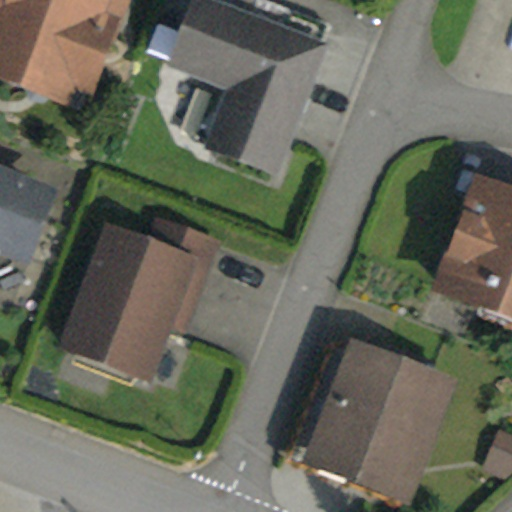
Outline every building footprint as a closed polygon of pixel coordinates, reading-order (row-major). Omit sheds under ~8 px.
[(99,0),(8,0),(0,23),(0,92),(58,113),(63,99),(81,105),(107,33),(90,27),(99,0)] [(317,45),(204,0),(198,0),(175,60),(235,83),(214,135),(272,158),(317,45)] [(0,248),(15,255),(43,187),(0,168),(0,248)] [(511,206),(482,195),(447,283),(511,308),(511,206)] [(111,242),(65,357),(142,387),(163,333),(178,339),(210,256),(162,237),(153,259),(111,242)] [(353,349),(313,459),(401,491),(441,381),(353,349)]
